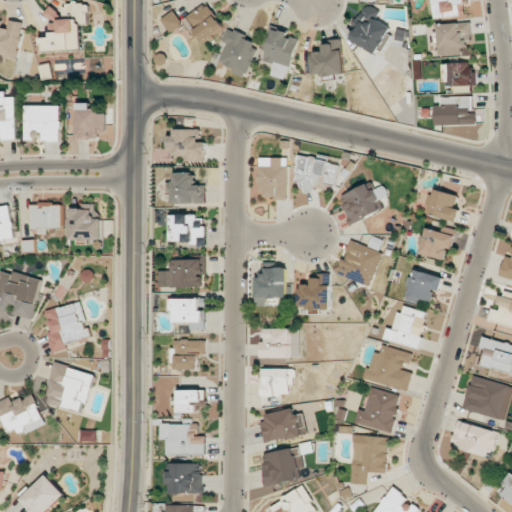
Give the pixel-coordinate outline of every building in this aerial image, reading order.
[(434,0),(437,19),(467,14),(465,0),(434,0)] [(205,42),(225,27),(206,2),(186,17),(205,42)] [(83,51),(82,23),(90,23),(88,4),(48,6),(48,20),(50,20),(51,37),(40,38),(41,53),(83,51)] [(349,38),(375,54),(391,28),(380,21),(384,14),(369,5),(349,38)] [(163,18),(170,31),(183,24),(175,11),(163,18)] [(0,58),(4,59),(4,57),(16,60),(24,22),(7,19),(6,21),(0,19),(0,58)] [(437,24),(439,55),(462,54),(461,45),(472,44),(471,22),(437,24)] [(299,38),(288,35),(289,32),(273,28),(264,60),(275,63),(271,75),(287,79),(299,38)] [(223,41),(227,43),(219,63),(247,75),(260,44),(228,30),(223,41)] [(345,74),(341,41),(323,43),(324,51),(311,52),(314,74),(323,73),(323,76),(345,74)] [(474,85),(473,62),(443,63),(443,81),(452,81),(452,86),(474,85)] [(0,130),(3,130),(3,139),(18,139),(18,97),(7,97),(7,92),(0,91),(0,130)] [(474,96),(440,97),(441,105),(435,105),(435,125),(475,124),(474,96)] [(107,111),(90,110),(90,103),(76,102),(75,138),(106,139),(107,111)] [(62,105),(26,105),(26,139),(34,139),(34,132),(43,132),(43,141),(62,141),(62,105)] [(207,158),(207,141),(201,141),(200,129),(170,129),(170,148),(174,148),(174,156),(185,155),(185,159),(207,158)] [(339,162),(299,155),(295,182),(305,183),(304,190),(316,191),(317,186),(327,187),(328,184),(336,186),(339,162)] [(289,157),(260,157),(259,187),(265,188),(265,198),(288,198),(289,157)] [(206,184),(196,185),(196,172),(172,173),(173,204),(206,203),(206,184)] [(340,195),(351,223),(385,210),(380,199),(389,195),(385,185),(372,190),(369,184),(340,195)] [(456,222),(460,209),(454,207),(458,196),(436,188),(428,213),(456,222)] [(62,203),(32,204),(32,227),(63,227),(62,203)] [(70,209),(71,240),(103,239),(103,218),(95,218),(95,203),(83,203),(83,208),(70,209)] [(0,244),(16,242),(10,205),(0,206),(0,244)] [(169,243),(206,242),(205,214),(168,215),(169,243)] [(447,248),(452,249),(456,235),(427,227),(419,253),(443,260),(447,248)] [(384,251),(350,240),(339,275),(372,286),(384,251)] [(500,276),(511,279),(511,257),(505,255),(500,276)] [(202,287),(202,273),(206,273),(206,258),(170,259),(170,270),(158,270),(158,287),(202,287)] [(288,267),(267,267),(267,276),(256,276),(257,306),(289,305),(288,267)] [(95,278),(90,268),(80,274),(86,284),(95,278)] [(444,278),(414,268),(403,299),(419,305),(421,297),(430,300),(434,289),(440,291),(444,278)] [(42,279),(1,270),(0,273),(0,302),(16,306),(14,314),(33,319),(42,279)] [(331,275),(312,274),(312,284),(300,284),(300,308),(331,309),(331,275)] [(511,293),(502,292),(498,310),(493,308),(489,321),(511,326),(511,293)] [(205,298),(169,299),(169,310),(174,309),(174,322),(206,321),(205,298)] [(46,310),(52,331),(48,333),(53,353),(68,349),(66,343),(92,336),(90,328),(88,328),(81,301),(46,310)] [(420,347),(427,310),(400,305),(395,329),(387,327),(384,340),(420,347)] [(267,328),(266,342),(263,342),(262,357),(301,358),(301,329),(267,328)] [(511,342),(482,338),(480,349),(485,349),(482,367),(511,371),(511,342)] [(200,369),(200,355),(206,356),(206,340),(175,340),(174,369),(200,369)] [(408,390),(413,372),(407,370),(411,352),(382,345),(380,353),(374,351),(370,368),(366,367),(363,379),(408,390)] [(96,374),(57,363),(46,401),(81,411),(83,402),(88,403),(96,374)] [(262,395),(293,395),(293,368),(262,368),(262,395)] [(505,421),(511,397),(511,385),(473,374),(463,409),(505,421)] [(391,432),(401,395),(372,387),(366,410),(359,409),(355,423),(391,432)] [(178,413),(197,412),(197,400),(206,399),(205,389),(177,390),(178,413)] [(46,423),(32,393),(13,402),(10,396),(0,400),(0,415),(8,432),(17,428),(20,435),(46,423)] [(304,413),(296,415),(295,408),(262,415),(269,443),(309,434),(304,413)] [(498,432),(459,420),(451,445),(490,457),(498,432)] [(206,436),(199,436),(199,423),(159,424),(160,439),(166,439),(167,454),(206,454),(206,436)] [(98,441),(98,430),(82,430),(82,441),(98,441)] [(389,437),(355,435),(352,483),(368,484),(369,471),(387,472),(389,437)] [(263,454),(269,485),(301,478),(295,448),(263,454)] [(204,493),(204,463),(172,463),(173,471),(166,471),(166,493),(204,493)] [(511,472),(499,489),(511,498),(511,472)] [(33,511),(45,511),(66,495),(48,474),(21,498),(33,511)] [(272,511),(311,511),(317,509),(305,486),(269,506),(272,511)] [(417,511),(421,507),(394,486),(374,511),(417,511)]
